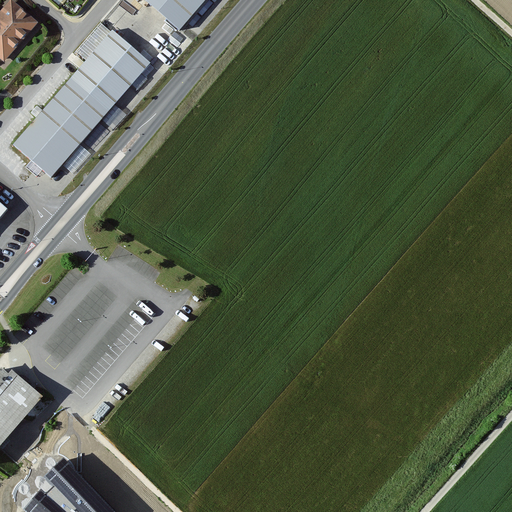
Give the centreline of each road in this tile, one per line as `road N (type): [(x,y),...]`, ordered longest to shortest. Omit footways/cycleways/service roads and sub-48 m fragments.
road 1 (primary): [(66,217),(256,0)]
road 2 (residential): [(0,129),(106,0)]
road 3 (track): [(511,413),(423,511)]
